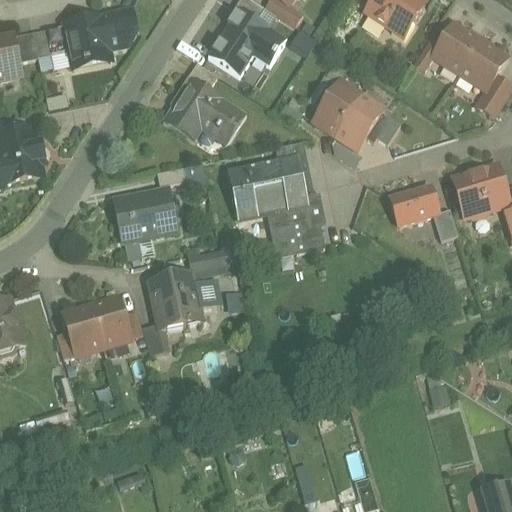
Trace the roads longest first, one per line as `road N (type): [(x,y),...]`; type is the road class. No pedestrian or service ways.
road 1 (residential): [(0,261),(57,224),(198,0)]
road 2 (residential): [(345,188),(503,143),(511,130)]
